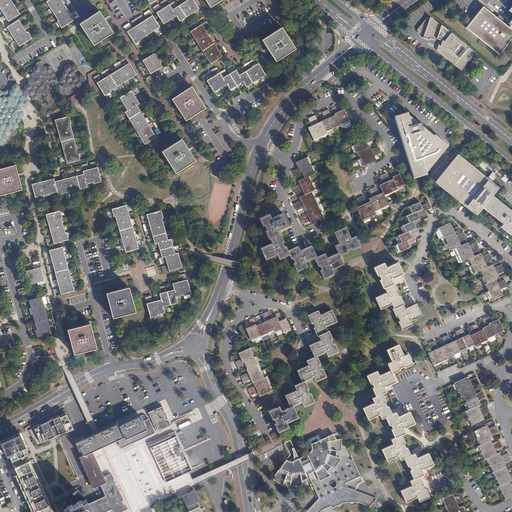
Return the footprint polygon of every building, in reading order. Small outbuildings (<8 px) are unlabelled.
[(15,9),(11,2),(9,0),(0,0),(0,8),(1,9),(5,15),(9,21),(19,15),(15,9)] [(59,20),(58,21),(62,27),(74,20),(70,14),(66,7),(62,1),(61,0),(49,0),(47,1),(51,8),(55,14),(59,20)] [(173,10),(172,8),(169,4),(163,8),(157,12),(163,23),(170,19),(176,15),(180,20),(186,16),(192,12),(199,8),(193,0),(188,0),(186,1),(179,6),(173,10)] [(479,11),(466,27),(499,53),(511,37),(511,29),(511,28),(511,6),(509,10),(511,12),(511,18),(508,23),(509,24),(507,26),(483,6),(481,9),(480,8),(478,10),(479,11)] [(106,21),(104,18),(99,10),(83,21),(80,23),(94,45),(99,41),(102,39),(114,32),(106,21)] [(150,10),(144,13),(145,15),(147,13),(150,18),(147,20),(140,24),(134,28),(127,32),(135,43),(141,39),(141,38),(147,34),(153,30),(160,26),(150,10)] [(142,14),(131,21),(132,23),(138,19),(143,16),(142,14)] [(441,26),(430,17),(430,18),(427,17),(417,29),(418,33),(423,35),(422,37),(429,40),(430,38),(437,40),(437,39),(440,40),(437,50),(454,65),(469,47),(451,33),(450,33),(441,26)] [(12,34),(16,40),(20,46),(31,39),(27,33),(26,33),(22,27),(18,21),(8,27),(12,34)] [(203,50),(207,57),(211,63),(223,56),(219,49),(214,43),(211,37),(207,31),(202,24),(191,31),(195,37),(199,44),(203,50)] [(282,27),(262,40),(267,48),(269,52),(276,62),(296,50),(282,27)] [(4,31),(2,32),(9,42),(10,41),(7,36),(10,35),(8,32),(6,34),(4,31)] [(143,60),(147,67),(151,73),(163,66),(159,59),(155,53),(143,60)] [(110,74),(109,75),(116,85),(123,81),(130,77),(136,73),(129,63),(122,67),(116,71),(110,74)] [(259,79),(266,75),(259,63),(252,67),(246,72),(240,75),(236,70),(230,74),(223,78),(220,73),(213,77),(207,81),(214,92),(221,88),(227,84),(231,90),(237,86),(243,82),(246,87),(253,83),(259,79)] [(62,84),(62,86),(64,88),(65,86),(66,86),(67,88),(70,86),(69,83),(72,81),(74,83),(75,86),(78,88),(82,85),(82,83),(84,81),(84,76),(80,74),(78,76),(75,75),(75,72),(78,71),(77,66),(73,64),(71,65),(69,64),(64,67),(65,71),(67,72),(68,75),(65,77),(66,81),(62,84)] [(29,77),(30,77),(34,79),(34,84),(32,85),(32,88),(28,90),(29,95),(31,96),(31,99),(33,100),(35,101),(39,99),(39,96),(41,94),(43,95),(44,98),(45,97),(46,97),(47,98),(48,98),(49,97),(49,95),(50,94),(51,95),(54,94),(53,89),(57,87),(59,88),(62,86),(62,84),(66,81),(65,77),(68,75),(67,72),(65,71),(62,72),(62,75),(59,78),(55,76),(55,73),(52,72),(50,71),(50,69),(48,68),(48,65),(46,67),(43,66),(40,68),(36,66),(33,68),(31,67),(27,69),(27,73),(29,74),(29,75),(28,74),(27,74),(26,74),(26,75),(26,76),(25,76),(26,77),(26,78),(27,78),(28,78),(29,77)] [(110,89),(116,85),(109,75),(108,75),(103,78),(97,82),(104,94),(111,90),(110,89)] [(19,86),(17,84),(16,84),(12,86),(12,89),(16,91),(16,96),(19,97),(19,100),(17,102),(17,106),(21,108),(23,106),(26,107),(28,106),(29,105),(29,100),(27,100),(26,97),(28,96),(29,95),(28,90),(32,88),(32,85),(34,84),(34,79),(30,77),(28,79),(28,83),(25,85),(24,86),(25,88),(24,89),(22,90),(20,89),(19,86)] [(178,109),(186,121),(197,113),(200,112),(206,108),(205,106),(203,103),(192,86),(172,99),(177,106),(178,109)] [(16,91),(12,89),(10,90),(7,89),(4,92),(0,90),(0,112),(1,112),(4,114),(4,115),(7,117),(8,116),(15,119),(18,117),(17,113),(21,110),(21,108),(17,106),(17,102),(19,100),(19,97),(16,96),(16,91)] [(135,96),(131,90),(120,97),(124,103),(128,110),(126,111),(129,117),(141,111),(137,105),(139,103),(135,96)] [(335,106),(332,108),(335,115),(340,125),(350,121),(344,109),(338,112),(335,106)] [(147,109),(145,110),(148,115),(152,121),(153,120),(147,109)] [(328,109),(325,111),(333,128),(340,125),(335,115),(332,116),(328,109)] [(145,117),(141,111),(129,117),(133,124),(137,130),(141,137),(146,144),(157,137),(152,130),(148,124),(145,117)] [(333,128),(325,111),(322,112),(325,120),(322,121),(327,133),(334,130),(333,128)] [(0,117),(3,119),(3,122),(6,124),(6,135),(10,133),(10,130),(12,128),(14,130),(18,127),(18,123),(15,122),(15,119),(8,116),(7,117),(4,115),(4,114),(1,112),(0,112),(0,117)] [(408,112),(394,116),(414,178),(426,174),(427,172),(449,145),(435,133),(431,138),(422,130),(424,130),(421,122),(412,125),(408,112)] [(57,128),(59,135),(61,142),(73,139),(71,132),(69,125),(71,124),(69,116),(55,120),(57,128)] [(321,136),(327,133),(322,121),(318,123),(315,116),(312,117),(321,136)] [(321,136),(312,117),(308,119),(312,126),(308,127),(314,140),(321,136)] [(154,122),(153,123),(156,128),(159,133),(161,132),(154,122)] [(355,145),(358,152),(368,147),(367,144),(374,140),(373,137),(355,145)] [(75,146),(73,139),(61,142),(63,150),(65,157),(67,164),(79,160),(77,153),(75,146)] [(175,173),(195,161),(189,152),(188,149),(181,139),(161,152),(175,173)] [(358,152),(361,158),(381,150),(379,147),(372,150),(370,146),(368,147),(358,152)] [(381,150),(361,158),(359,161),(361,166),(364,165),(377,160),(375,156),(382,153),(381,150)] [(458,153),(435,181),(476,216),(483,208),(502,224),(500,226),(510,235),(511,232),(511,211),(493,196),(500,188),(458,153)] [(294,174),(311,167),(307,157),(296,162),(299,168),(293,171),(294,174)] [(0,168),(0,195),(6,194),(9,193),(18,191),(22,190),(19,177),(18,173),(16,165),(0,168)] [(303,174),(305,178),(309,176),(315,173),(312,166),(311,167),(294,174),(296,178),(303,174)] [(83,171),(84,174),(76,176),(80,189),(88,187),(87,184),(94,182),(94,184),(102,182),(98,167),(90,169),(83,171)] [(390,170),(394,179),(398,188),(405,185),(400,174),(396,176),(393,168),(390,170)] [(180,187),(199,197),(209,191),(208,169),(180,187)] [(384,175),(392,193),(399,190),(398,188),(394,179),(390,181),(387,174),(384,175)] [(380,186),(383,193),(385,196),(392,193),(384,175),(380,176),(384,184),(380,186)] [(69,178),(62,180),(54,182),(57,192),(58,195),(65,193),(72,191),(80,189),(76,176),(69,178)] [(293,188),(294,191),(312,183),(309,176),(305,178),(299,181),(300,184),(293,188)] [(50,194),(57,192),(54,182),(53,179),(47,181),(38,183),(32,185),(35,198),(42,196),(50,194)] [(305,195),(312,191),(315,190),(312,183),(294,191),(296,194),(303,191),(305,195)] [(373,189),(381,207),(388,204),(385,196),(383,193),(380,194),(377,187),(373,189)] [(370,201),(375,210),(381,207),(373,189),(370,190),(373,197),(369,198),(370,201)] [(294,204),(295,208),(315,199),(312,191),(305,195),(299,197),(301,201),(294,204)] [(364,195),(360,197),(369,216),(376,213),(375,210),(370,201),(367,203),(364,195)] [(360,205),(357,207),(363,222),(370,219),(369,216),(360,197),(357,198),(360,205)] [(304,207),(306,211),(318,205),(315,199),(295,208),(297,211),(304,207)] [(409,206),(412,214),(417,212),(430,206),(429,203),(421,206),(420,202),(409,206)] [(300,218),(301,221),(321,212),(323,211),(320,204),(318,205),(306,211),(307,214),(300,218)] [(119,229),(119,231),(132,227),(130,220),(128,213),(126,205),(111,209),(113,217),(115,216),(117,223),(119,229)] [(51,228),(53,235),(55,243),(69,240),(67,232),(66,233),(64,225),(62,218),(63,218),(61,210),(47,214),(49,221),(51,228)] [(147,221),(149,229),(151,236),(164,233),(162,226),(160,218),(161,218),(159,211),(145,214),(147,221)] [(272,218),(269,213),(259,218),(263,227),(265,226),(266,230),(265,230),(268,239),(270,238),(279,234),(277,228),(278,228),(278,229),(288,224),(283,212),(272,217),(272,218)] [(321,212),(301,221),(303,224),(310,221),(312,224),(321,220),(324,219),(321,212)] [(406,216),(409,223),(421,218),(427,215),(426,212),(418,215),(417,212),(412,214),(406,216)] [(403,226),(406,233),(411,230),(416,228),(414,224),(422,221),(421,218),(409,223),(403,226)] [(444,238),(455,233),(460,231),(459,227),(453,230),(450,224),(439,229),(439,230),(438,231),(436,234),(439,240),(444,238)] [(123,245),(125,253),(138,249),(136,242),(134,234),(132,227),(119,231),(121,238),(123,245)] [(336,245),(335,245),(338,252),(340,255),(341,255),(348,252),(347,251),(352,248),(352,250),(361,246),(356,236),(350,238),(350,237),(351,237),(346,227),(335,232),(339,242),(340,242),(341,243),(336,245)] [(398,236),(401,243),(414,237),(419,235),(418,231),(410,235),(409,233),(411,232),(411,230),(406,233),(398,236)] [(157,243),(159,251),(172,247),(170,239),(166,240),(164,233),(151,236),(154,244),(157,243)] [(279,234),(270,238),(272,243),(271,244),(271,243),(260,248),(266,259),(276,255),(276,254),(277,253),(279,259),(290,254),(288,251),(286,246),(284,246),(282,242),(284,242),(280,233),(279,234)] [(444,238),(448,245),(465,236),(464,233),(457,236),(455,233),(444,238)] [(456,249),(461,246),(460,243),(467,240),(465,236),(448,245),(451,251),(456,249)] [(397,245),(400,252),(410,247),(408,243),(416,240),(414,237),(401,243),(397,245)] [(456,249),(459,256),(478,247),(477,244),(470,247),(468,243),(461,246),(456,249)] [(301,251),(298,246),(288,251),(290,254),(292,259),(294,259),(295,262),(294,263),(298,271),(308,267),(306,261),(307,261),(314,258),(317,257),(312,245),(301,250),(302,251),(301,251)] [(52,257),(54,264),(56,272),(69,268),(67,261),(65,254),(63,247),(50,250),(52,257)] [(167,271),(169,271),(180,268),(178,260),(176,253),(174,254),(172,247),(159,251),(161,258),(163,257),(165,265),(167,271)] [(469,259),(474,257),(473,253),(480,250),(478,247),(459,256),(462,263),(469,259)] [(327,258),(325,253),(317,257),(314,258),(318,266),(320,266),(322,270),(320,270),(324,279),(335,274),(332,268),(333,268),(334,268),(344,264),(340,255),(338,252),(328,257),(328,258),(327,258)] [(469,259),(472,266),(491,257),(489,254),(482,257),(481,254),(474,257),(469,259)] [(480,270),(487,267),(485,264),(492,261),(491,257),(472,266),(475,273),(480,270)] [(388,268),(385,262),(375,267),(379,275),(380,274),(382,279),(381,280),(384,288),(386,287),(395,283),(392,278),(393,277),(393,278),(404,273),(399,261),(388,266),(389,267),(388,268)] [(480,270),(484,277),(503,268),(501,265),(494,268),(493,265),(487,267),(480,270)] [(34,269),(26,271),(30,285),(37,282),(45,281),(41,267),(34,269)] [(71,276),(69,268),(56,272),(58,279),(60,287),(62,294),(75,291),(73,283),(71,276)] [(484,277),(487,284),(496,280),(499,278),(497,275),(504,272),(503,268),(484,277)] [(174,290),(167,291),(171,305),(178,303),(176,297),(183,295),(183,296),(191,294),(187,279),(179,281),(172,283),(174,290)] [(485,285),(488,291),(506,283),(504,280),(497,283),(496,280),(487,284),(485,285)] [(395,283),(386,287),(388,293),(387,294),(387,292),(376,297),(381,309),(392,304),(391,303),(393,303),(395,308),(404,304),(405,304),(402,295),(400,296),(398,292),(400,291),(396,283),(395,283)] [(488,291),(487,292),(490,299),(502,293),(500,290),(507,286),(506,283),(488,291)] [(113,318),(135,312),(132,299),(131,296),(129,287),(106,293),(113,318)] [(163,307),(171,305),(167,291),(159,293),(161,300),(154,301),(147,303),(150,318),(158,316),(158,315),(165,313),(163,307)] [(36,330),(35,330),(37,338),(52,334),(50,326),(48,318),(46,312),(44,304),(42,297),(29,300),(31,308),(33,315),(34,322),(36,330)] [(407,310),(404,304),(395,308),(394,309),(398,317),(399,316),(401,321),(399,322),(403,330),(414,325),(411,319),(412,319),(412,320),(423,315),(417,304),(407,308),(408,309),(407,310)] [(320,315),(318,310),(308,315),(312,323),(313,323),(315,327),(314,327),(318,336),(319,335),(328,331),(326,325),(327,325),(327,326),(337,321),(331,310),(321,314),(321,315),(320,315)] [(275,332),(282,329),(276,317),(273,318),(270,311),(266,313),(274,330),(275,332)] [(267,333),(274,330),(266,313),(263,314),(266,321),(263,323),(267,333)] [(279,313),(275,314),(276,317),(282,329),(283,332),(290,329),(286,319),(282,320),(279,313)] [(486,318),(494,335),(503,331),(498,319),(492,322),(490,316),(486,318)] [(269,337),(267,333),(263,323),(259,324),(256,317),(253,319),(263,340),(269,337)] [(483,330),(487,338),(494,335),(486,318),(483,319),(486,327),(483,328),(483,330)] [(263,340),(253,319),(250,320),(252,326),(246,329),(252,340),(256,338),(257,340),(260,341),(263,340)] [(74,354),(96,348),(93,335),(92,332),(90,324),(67,330),(70,342),(71,345),(74,354)] [(473,325),(481,343),(488,340),(487,338),(483,330),(480,331),(477,324),(473,325)] [(474,334),(470,335),(474,344),(475,346),(478,349),(481,347),(481,343),(473,325),(470,327),(474,334)] [(463,329),(459,330),(467,347),(474,344),(470,335),(469,334),(466,336),(463,329)] [(326,350),(328,355),(339,351),(335,343),(334,343),(332,339),(333,339),(329,330),(328,331),(319,335),(322,341),(321,341),(320,340),(310,345),(315,356),(315,357),(317,356),(326,352),(325,351),(326,350)] [(456,340),(460,350),(467,347),(459,330),(456,331),(459,338),(456,340)] [(446,336),(454,355),(455,357),(459,355),(461,351),(460,350),(456,340),(452,342),(449,334),(446,336)] [(442,346),(448,358),(454,355),(446,336),(442,338),(445,345),(442,346)] [(432,342),(441,361),(448,358),(442,346),(438,348),(435,340),(432,342)] [(441,361),(432,342),(429,343),(432,351),(428,352),(433,365),(441,361)] [(391,370),(392,373),(400,369),(400,368),(404,366),(405,367),(413,364),(408,354),(403,356),(402,355),(403,355),(398,344),(387,350),(392,360),(393,360),(388,363),(391,370)] [(236,362),(237,365),(254,358),(250,349),(239,354),(241,359),(236,362)] [(314,375),(316,381),(327,376),(323,368),(322,369),(320,364),(321,363),(317,356),(315,357),(315,356),(307,359),(309,365),(308,365),(308,364),(297,369),(303,381),(303,382),(305,381),(313,377),(313,376),(314,375)] [(254,358),(237,365),(239,369),(246,365),(247,369),(257,365),(258,364),(255,357),(254,358)] [(257,365),(247,369),(246,369),(248,373),(241,376),(242,380),(260,372),(257,365)] [(377,396),(383,393),(387,391),(384,386),(385,385),(386,386),(396,381),(392,373),(391,370),(381,375),(381,376),(380,376),(377,370),(367,375),(371,383),(372,382),(375,387),(373,388),(377,396)] [(260,372),(242,380),(244,383),(251,380),(253,383),(254,382),(263,378),(260,372)] [(458,389),(478,380),(476,377),(469,380),(467,376),(455,382),(452,384),(455,391),(458,389)] [(263,378),(254,382),(255,386),(248,389),(249,393),(269,384),(266,377),(263,378)] [(463,395),(474,390),(472,387),(479,383),(478,380),(458,389),(461,396),(463,395)] [(302,400),(304,406),(314,401),(311,393),(309,394),(307,389),(309,389),(305,381),(303,382),(303,381),(295,385),(297,390),(296,391),(296,390),(285,395),(290,406),(293,405),(301,402),(301,401),(302,400)] [(269,384),(249,393),(251,396),(258,393),(260,396),(272,391),(269,384)] [(463,395),(466,402),(484,394),(482,390),(475,394),(474,390),(463,395)] [(381,417),(382,419),(386,417),(392,414),(391,411),(389,406),(387,406),(385,402),(387,401),(383,393),(377,396),(373,398),(375,403),(374,404),(374,403),(363,408),(368,419),(379,414),(381,417)] [(466,402),(470,409),(478,405),(480,404),(478,400),(486,397),(484,394),(466,402)] [(281,411),(279,406),(269,410),(272,419),(274,418),(276,423),(275,423),(278,431),(288,426),(286,421),(287,420),(288,422),(298,417),(293,405),(290,406),(283,410),(283,411),(281,411)] [(465,411),(468,418),(488,409),(487,405),(479,409),(478,405),(470,409),(465,411)] [(162,406),(149,413),(157,432),(171,425),(162,406)] [(468,418),(472,425),(484,419),(482,416),(490,412),(488,409),(468,418)] [(404,426),(405,427),(406,427),(415,423),(410,411),(399,416),(400,417),(399,417),(396,412),(392,414),(386,417),(389,425),(391,424),(393,428),(391,429),(394,436),(395,438),(402,435),(406,433),(405,432),(403,427),(404,426)] [(34,429),(41,443),(66,431),(66,432),(70,431),(69,429),(72,428),(66,413),(40,425),(41,426),(34,429)] [(119,426),(124,437),(125,439),(146,429),(143,421),(140,416),(119,426)] [(124,437),(117,440),(121,448),(145,437),(155,433),(148,419),(143,421),(146,429),(125,439),(124,437)] [(97,434),(75,443),(79,451),(81,450),(83,456),(92,452),(103,447),(117,440),(124,437),(119,426),(118,424),(100,432),(97,434)] [(487,425),(476,430),(480,437),(497,429),(496,426),(489,429),(487,425)] [(499,432),(497,429),(480,437),(478,438),(481,445),(491,440),(493,439),(492,436),(499,432)] [(150,448),(176,436),(174,432),(148,443),(150,448)] [(8,455),(11,461),(25,455),(27,454),(24,448),(25,447),(24,443),(22,443),(21,441),(22,440),(19,434),(11,438),(2,442),(4,448),(3,449),(6,456),(8,455)] [(317,511),(322,510),(321,507),(330,503),(332,507),(337,505),(336,503),(339,501),(349,501),(349,499),(352,499),(363,504),(363,501),(366,502),(370,506),(375,499),(376,498),(359,492),(345,486),(343,483),(357,477),(356,475),(358,474),(351,460),(353,459),(346,445),(344,446),(342,441),(342,439),(336,439),(334,434),(321,439),(319,435),(308,439),(312,448),(313,448),(313,450),(310,454),(300,459),(291,440),(285,442),(285,443),(284,444),(289,455),(273,477),(276,480),(277,479),(284,482),(285,479),(291,479),(291,485),(294,485),(294,484),(302,483),(302,479),(307,477),(306,475),(308,474),(320,500),(319,501),(318,499),(305,511),(317,511)] [(404,444),(406,443),(402,435),(395,438),(391,439),(393,444),(382,449),(387,460),(398,455),(400,460),(404,458),(411,455),(408,449),(407,447),(406,448),(404,444)] [(166,482),(189,472),(192,471),(176,436),(150,448),(166,482)] [(128,511),(135,511),(141,510),(177,493),(192,486),(193,486),(195,485),(194,482),(192,479),(189,472),(166,482),(150,448),(148,443),(145,437),(121,448),(117,440),(103,447),(92,452),(103,476),(111,473),(127,509),(128,511)] [(492,444),(491,440),(481,445),(478,446),(482,453),(501,444),(500,441),(492,444)] [(501,444),(482,453),(485,460),(487,459),(497,454),(496,451),(503,447),(501,444)] [(103,476),(92,452),(83,456),(79,458),(93,488),(100,485),(106,482),(103,476)] [(423,468),(423,469),(434,464),(429,453),(420,456),(418,457),(418,458),(417,459),(415,453),(411,455),(404,458),(408,466),(410,465),(412,470),(410,471),(414,479),(420,476),(425,474),(422,469),(423,468)] [(497,454),(487,459),(491,465),(510,456),(509,453),(501,457),(500,453),(497,454)] [(25,455),(11,461),(17,475),(19,480),(20,479),(21,482),(20,483),(22,487),(23,487),(24,490),(23,490),(33,511),(48,511),(52,511),(46,496),(45,496),(43,492),(44,492),(39,481),(38,481),(36,477),(37,477),(33,468),(31,469),(25,455)] [(510,456),(491,465),(494,472),(506,466),(505,463),(511,460),(510,456)] [(506,466),(494,472),(497,479),(511,472),(511,468),(508,470),(506,466)] [(511,472),(497,479),(500,486),(510,482),(511,480),(511,479),(511,477),(511,476),(511,472)] [(111,473),(103,476),(106,482),(100,485),(106,496),(111,509),(112,511),(120,511),(127,509),(111,473)] [(420,502),(430,497),(426,489),(425,490),(423,485),(424,484),(422,479),(420,476),(414,479),(410,481),(411,483),(412,485),(410,487),(401,491),(406,502),(417,497),(420,502)] [(511,484),(511,485),(510,482),(500,486),(499,486),(502,493),(511,488),(511,484)] [(192,486),(177,493),(185,511),(202,511),(198,502),(200,500),(198,495),(195,496),(193,491),(194,490),(192,486)] [(511,488),(502,493),(506,500),(511,497),(511,488)] [(461,494),(454,497),(453,494),(442,499),(445,505),(463,498),(461,494)] [(104,511),(111,509),(106,496),(89,504),(92,511),(104,511)] [(463,498),(445,505),(448,511),(449,511),(450,511),(459,508),(457,504),(464,501),(463,498)] [(92,511),(89,504),(88,504),(86,500),(82,502),(81,500),(77,502),(77,503),(72,506),(72,505),(67,507),(68,509),(64,511),(92,511)]
